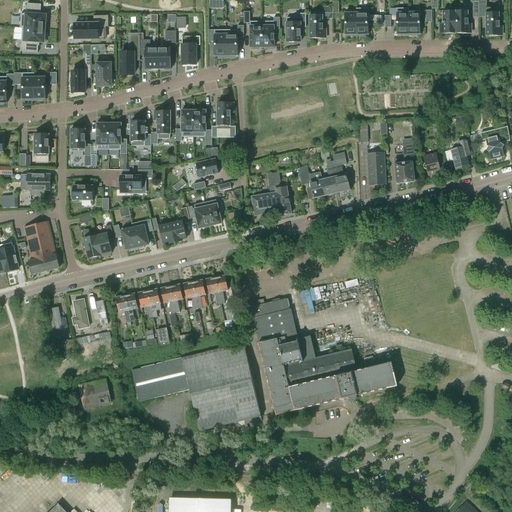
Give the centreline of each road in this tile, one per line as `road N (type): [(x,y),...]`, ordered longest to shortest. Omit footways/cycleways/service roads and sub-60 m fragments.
road 1 (residential): [(75,278),(511,176)]
road 2 (unclassified): [(0,453),(332,466)]
road 3 (residential): [(240,70),(337,51),(502,47)]
road 4 (residential): [(61,112),(240,70)]
road 5 (residential): [(75,278),(62,209),(61,112)]
